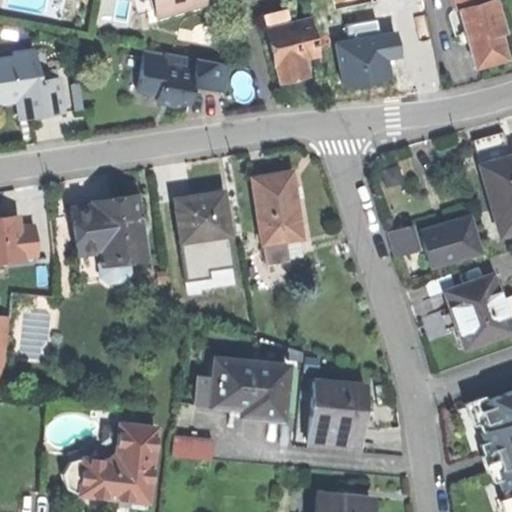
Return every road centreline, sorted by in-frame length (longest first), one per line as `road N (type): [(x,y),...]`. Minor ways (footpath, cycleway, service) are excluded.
road 1 (residential): [(339,121),(419,411),(434,511)]
road 2 (residential): [(0,170),(339,121)]
road 3 (residential): [(339,121),(455,110),(511,93)]
